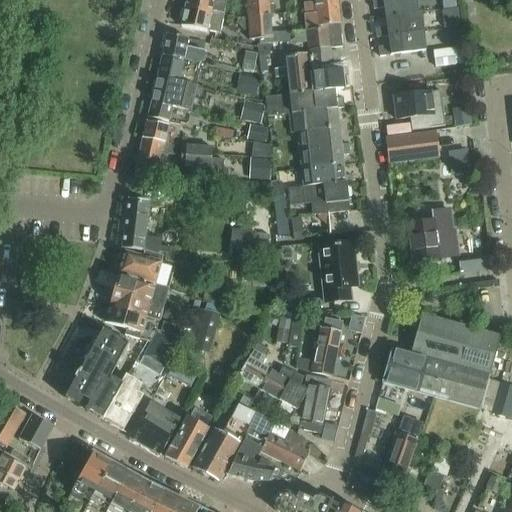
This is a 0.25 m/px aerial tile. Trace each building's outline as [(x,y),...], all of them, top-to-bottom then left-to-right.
[(224,0),(186,0),(185,10),(223,17),(226,0),(224,0)] [(268,0),(247,0),(248,18),(270,16),(275,16),(275,7),(269,7),(268,0)] [(342,49),(336,0),(309,0),(310,0),(311,0),(313,0),(314,4),(304,5),(307,32),(294,34),(295,45),(308,44),(309,52),(342,49)] [(384,10),(385,19),(417,15),(415,0),(390,0),(372,2),(374,11),(384,10)] [(456,9),(454,0),(441,0),(443,10),(456,9)] [(185,10),(181,28),(219,36),(223,17),(185,10)] [(459,28),(457,11),(442,12),(444,30),(459,28)] [(421,14),(417,15),(385,19),(387,30),(376,31),(377,40),(388,38),(423,33),(421,14)] [(271,35),(270,16),(248,18),(250,42),(259,41),(260,46),(268,46),(277,45),(290,44),(289,33),(271,35)] [(423,33),(388,38),(389,48),(378,49),(380,59),(425,52),(423,33)] [(188,40),(167,36),(162,58),(201,67),(204,53),(203,53),(205,45),(188,41),(188,40)] [(268,46),(260,46),(257,47),(261,74),(267,73),(265,57),(269,57),(268,46)] [(464,65),(462,50),(434,53),(436,68),(464,65)] [(245,53),(241,70),(254,72),(256,56),(245,53)] [(309,57),(311,75),(332,73),(331,63),(339,62),(339,53),(309,57)] [(276,80),(288,78),(309,76),(307,57),(286,59),(287,69),(275,71),(276,80)] [(201,67),(162,58),(157,80),(178,85),(196,89),(201,67)] [(332,73),(311,75),(313,94),(334,92),(333,81),(342,80),(340,72),(332,73)] [(309,76),(288,78),(290,96),(311,94),(309,76)] [(257,99),(261,82),(246,79),(242,96),(257,99)] [(189,113),(196,89),(178,85),(157,80),(151,105),(172,109),(189,113)] [(468,92),(467,82),(455,84),(456,94),(468,92)] [(334,92),(313,94),(316,113),(344,110),(343,100),(335,101),(334,92)] [(440,93),(393,99),(396,122),(411,120),(413,132),(445,128),(440,93)] [(313,113),(311,94),(290,96),(265,99),(267,118),(291,116),(313,113)] [(244,103),(240,121),(261,126),(265,107),(244,103)] [(186,125),(189,113),(172,109),(151,105),(148,120),(179,126),(179,124),(186,125)] [(344,110),(316,113),(313,113),(291,116),(293,134),(299,134),(339,130),(337,118),(344,117),(344,110)] [(470,127),(468,114),(454,117),(456,129),(470,127)] [(169,128),(147,123),(143,141),(165,145),(169,128)] [(253,128),(251,141),(264,144),(266,131),(253,128)] [(339,130),(299,134),(301,152),(304,152),(341,147),(339,130)] [(434,135),(387,141),(390,163),(437,157),(434,135)] [(176,158),(176,148),(170,147),(170,146),(165,145),(143,141),(139,161),(158,165),(161,155),(168,157),(176,158)] [(273,158),(273,148),(253,144),(252,159),(257,159),(273,158)] [(348,146),(341,147),(304,152),(305,170),(343,166),(342,157),(349,156),(348,146)] [(211,149),(186,148),(186,151),(182,151),(181,164),(185,164),(184,177),(223,180),(225,160),(211,159),(211,149)] [(467,154),(448,156),(451,179),(470,176),(467,154)] [(158,165),(139,161),(134,181),(175,186),(177,178),(157,173),(158,165)] [(271,163),(250,162),(248,181),(270,183),(271,163)] [(305,170),(303,170),(305,188),(345,184),(353,183),(352,176),(345,177),(343,166),(305,170)] [(349,213),(345,184),(305,188),(288,191),(290,206),(311,204),(312,217),(349,213)] [(287,221),(281,186),(271,188),(279,238),(289,236),(287,221)] [(145,239),(150,203),(136,201),(128,200),(122,251),(143,253),(144,253),(145,253),(168,256),(169,250),(161,249),(162,241),(145,239)] [(457,259),(454,233),(451,233),(448,212),(432,214),(433,223),(409,226),(414,266),(438,263),(438,261),(457,259)] [(301,219),(291,220),(295,241),(303,241),(301,219)] [(256,235),(256,233),(232,231),(228,257),(253,260),(253,259),(256,235)] [(256,235),(253,259),(266,260),(269,237),(256,235)] [(357,289),(352,245),(319,248),(325,305),(350,302),(349,290),(357,289)] [(125,254),(119,276),(169,291),(174,272),(160,268),(163,259),(145,253),(144,253),(142,259),(125,254)] [(466,266),(467,276),(481,274),(480,264),(466,266)] [(164,306),(169,291),(119,276),(114,292),(164,306)] [(218,311),(220,293),(209,291),(206,310),(218,311)] [(159,323),(164,306),(114,292),(109,308),(146,318),(159,323)] [(312,295),(284,298),(285,310),(313,307),(312,295)] [(139,341),(146,318),(109,308),(106,318),(105,325),(127,331),(125,337),(139,341)] [(209,355),(220,317),(204,313),(193,351),(209,355)] [(271,317),(268,325),(275,329),(279,321),(271,317)] [(293,317),(288,349),(299,350),(303,318),(293,317)] [(363,331),(366,319),(357,317),(354,328),(363,331)] [(489,377),(500,338),(422,317),(411,355),(489,377)] [(331,379),(343,324),(325,320),(324,323),(312,320),(308,335),(318,337),(311,374),(331,379)] [(164,322),(161,334),(178,338),(181,326),(164,322)] [(101,421),(122,386),(110,380),(128,346),(103,332),(80,372),(79,373),(78,372),(74,380),(76,381),(65,400),(101,421)] [(145,356),(166,367),(179,343),(158,332),(145,356)] [(268,371),(261,367),(269,353),(258,346),(250,361),(248,360),(238,379),(257,390),(268,371)] [(480,412),(489,377),(411,355),(391,350),(381,385),(480,412)] [(172,368),(167,377),(190,389),(195,380),(172,368)] [(276,401),(291,374),(282,369),(278,376),(268,371),(257,390),(276,401)] [(301,404),(305,382),(302,383),(301,380),(291,374),(276,401),(296,412),(301,404)] [(325,409),(331,383),(306,378),(305,382),(301,404),(325,409)] [(122,433),(142,399),(136,395),(140,388),(126,379),(122,386),(101,421),(122,433)] [(510,420),(511,411),(511,388),(500,385),(491,415),(510,420)] [(132,436),(130,440),(160,457),(181,422),(151,404),(132,436)] [(320,435),(325,409),(301,404),(296,412),(293,418),(301,420),(300,428),(304,429),(303,432),(320,435)] [(20,433),(24,425),(21,424),(26,416),(6,405),(0,415),(0,446),(6,450),(17,431),(20,433)] [(218,483),(239,443),(254,414),(237,406),(222,437),(214,433),(193,470),(218,483)] [(186,470),(208,431),(207,430),(211,422),(192,412),(188,420),(187,419),(165,459),(186,470)] [(361,434),(369,436),(369,437),(369,436),(375,414),(367,412),(361,434)] [(304,440),(276,425),(254,414),(239,443),(242,444),(260,453),(300,473),(309,455),(299,450),(304,440)] [(40,453),(52,430),(31,419),(19,442),(40,453)] [(396,498),(411,455),(422,427),(404,421),(398,438),(391,459),(388,458),(384,469),(386,470),(378,489),(396,498)] [(324,426),(323,440),(337,441),(337,427),(324,426)] [(283,473),(256,461),(260,453),(242,444),(235,458),(227,477),(251,483),(270,483),(271,479),(278,483),(283,473)] [(90,504),(111,465),(93,455),(72,493),(90,504)] [(0,484),(14,492),(26,469),(2,457),(0,461),(0,484)] [(104,511),(108,511),(128,475),(111,465),(90,504),(104,511)] [(437,492),(444,478),(433,472),(425,486),(437,492)] [(375,487),(350,474),(346,486),(370,499),(375,487)] [(132,511),(146,485),(128,475),(108,511),(132,511)] [(153,511),(163,493),(146,485),(132,511),(153,511)] [(511,488),(506,485),(501,496),(510,500),(511,495),(511,488)] [(174,511),(180,501),(163,493),(153,511),(174,511)] [(326,511),(330,503),(319,498),(313,499),(312,502),(297,495),(295,500),(288,497),(287,496),(285,496),(284,496),(282,496),(280,497),(279,497),(278,498),(276,500),(275,501),(273,506),(274,511),(326,511)] [(197,511),(198,510),(180,501),(174,511),(197,511)] [(355,511),(332,501),(330,503),(326,511),(355,511)]
